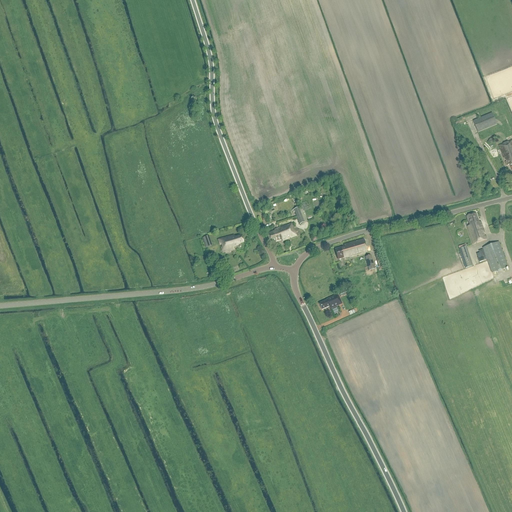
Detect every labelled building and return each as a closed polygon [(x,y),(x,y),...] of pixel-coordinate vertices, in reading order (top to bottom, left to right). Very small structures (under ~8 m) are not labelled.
[(497,125),(492,114),(473,122),(478,133),(497,125)] [(504,159),(505,158),(507,162),(505,163),(507,166),(510,165),(511,170),(511,141),(499,146),(504,159)] [(295,213),(296,218),(301,216),(298,208),(294,210),(292,210),(293,213),(295,213)] [(476,214),(467,217),(468,222),(469,222),(470,226),(467,227),(473,245),(487,240),(486,237),(484,237),(483,234),(485,234),(481,223),(479,223),(476,214)] [(291,224),(279,228),(281,232),(279,233),(282,240),(282,242),(296,237),(291,224)] [(270,244),(282,240),(279,233),(281,232),(279,228),(274,230),(274,232),(266,235),(270,244)] [(202,239),(206,248),(212,246),(209,236),(202,239)] [(222,253),(234,250),(233,248),(238,246),(237,245),(243,243),(241,236),(234,238),(234,236),(218,240),(222,253)] [(367,252),(363,240),(344,245),(345,247),(335,250),(338,260),(348,257),(348,258),(367,252)] [(508,268),(499,243),(483,248),(492,274),(508,268)] [(459,249),(466,269),(473,267),(466,247),(459,249)] [(371,256),(365,258),(369,271),(375,269),(371,256)] [(322,310),(329,307),(330,310),(342,304),(338,295),(326,300),(326,301),(319,305),(322,310)]
